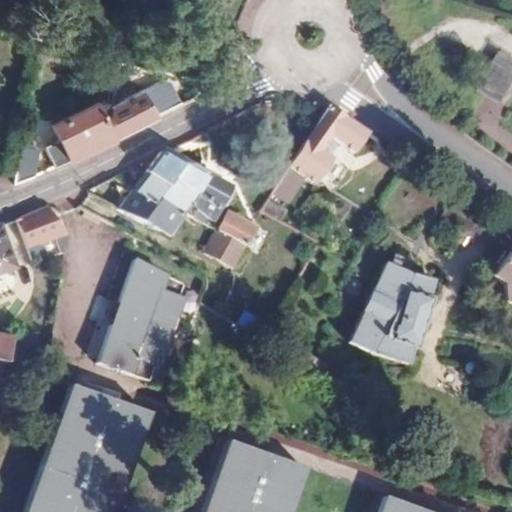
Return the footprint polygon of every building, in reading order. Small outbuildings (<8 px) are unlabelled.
[(511,55),(494,45),(470,88),(500,105),(511,84),(511,55)] [(121,67),(101,63),(96,79),(117,83),(121,67)] [(126,132),(153,119),(141,95),(110,111),(105,129),(110,141),(126,132)] [(353,157),(367,135),(325,107),(287,170),(320,190),(335,166),(332,164),(325,160),(334,145),(341,150),(353,157)] [(38,134),(56,169),(88,152),(110,141),(105,129),(110,111),(89,108),(38,134)] [(332,164),(341,150),(334,145),(325,160),(332,164)] [(18,155),(17,157),(12,186),(31,179),(33,163),(28,161),(28,157),(18,155)] [(131,191),(183,220),(190,210),(198,214),(193,222),(207,230),(232,186),(205,172),(200,179),(159,156),(144,174),(131,191)] [(131,191),(116,212),(168,239),(183,220),(131,191)] [(44,209),(13,221),(22,243),(31,240),(29,235),(46,228),(52,240),(65,235),(57,214),(44,209)] [(253,232),(228,218),(219,234),(244,248),(253,232)] [(0,275),(13,270),(0,236),(0,275)] [(511,255),(495,280),(504,286),(508,299),(509,305),(511,305),(511,255)] [(136,262),(121,304),(143,312),(140,318),(133,315),(129,326),(137,329),(135,335),(113,328),(99,366),(151,383),(156,368),(162,370),(169,348),(164,346),(173,322),(178,324),(186,302),(181,299),(188,280),(136,262)] [(434,283),(391,268),(363,353),(407,367),(413,350),(417,351),(434,300),(429,298),(434,283)] [(143,312),(121,304),(113,328),(135,335),(137,329),(129,326),(133,315),(140,318),(143,312)] [(178,329),(178,324),(173,322),(164,346),(169,348),(174,343),(176,339),(178,335),(178,329)] [(0,364),(4,366),(12,342),(0,339),(0,364)] [(4,366),(0,377),(0,379),(19,384),(20,380),(23,370),(4,366)] [(44,375),(23,370),(20,380),(42,384),(44,375)] [(25,511),(114,511),(149,415),(70,388),(25,511)] [(202,511),(291,511),(307,471),(227,443),(202,511)] [(421,511),(385,499),(380,511),(421,511)]
